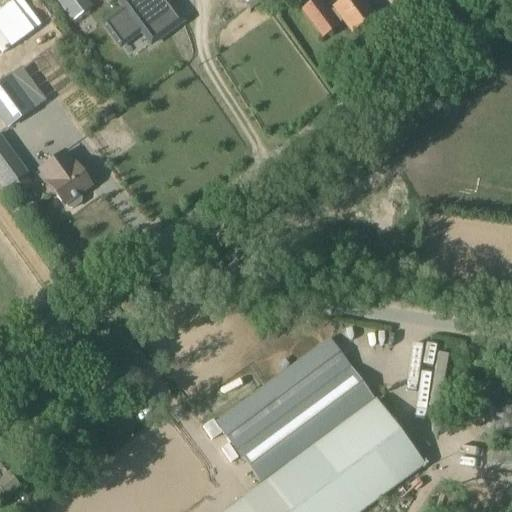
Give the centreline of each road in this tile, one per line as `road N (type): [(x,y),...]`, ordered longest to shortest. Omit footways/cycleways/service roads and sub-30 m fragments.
road 1 (unclassified): [(128,269),(498,0)]
road 2 (unclassified): [(511,333),(128,269)]
road 3 (unclassified): [(0,362),(128,269)]
